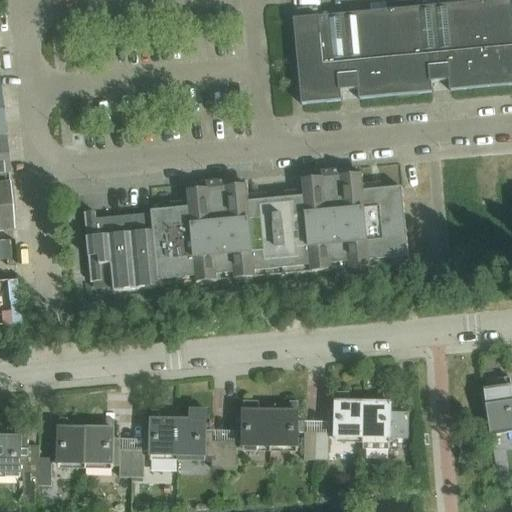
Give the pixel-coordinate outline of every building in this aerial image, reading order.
[(511,1),(294,22),(302,107),(342,103),(341,93),(359,92),(360,101),(433,95),(432,85),(451,83),(452,93),(511,87),(511,1)] [(79,106),(80,119),(91,118),(89,106),(79,106)] [(153,216),(97,221),(96,214),(85,215),(92,284),(103,284),(103,281),(113,280),(114,293),(159,289),(159,283),(197,280),(197,285),(219,284),(219,283),(235,281),(235,282),(333,273),(333,272),(349,271),(350,271),(409,266),(402,190),(364,194),(362,177),(343,179),(342,172),(321,174),(322,181),(303,182),(304,199),(249,204),(248,188),(228,189),(228,183),(206,184),(207,192),(187,193),(189,210),(152,213),(153,216)] [(0,184),(0,233),(13,232),(9,184),(0,184)] [(511,387),(511,379),(499,380),(500,390),(485,392),(485,387),(484,387),(491,436),(492,436),(492,431),(506,429),(507,434),(511,432),(511,387)] [(337,441),(363,442),(363,405),(345,404),(345,394),(337,394),(337,414),(335,414),(335,424),(337,424),(337,441)] [(363,405),(363,442),(365,442),(365,451),(390,451),(391,441),(409,441),(409,415),(398,415),(397,418),(391,417),(392,395),(384,395),(383,405),(363,405)] [(244,450),(270,451),(271,414),(253,413),(253,404),(245,403),(244,423),(242,423),(242,434),(244,434),(244,450)] [(271,414),(270,451),(299,451),(299,435),(301,435),(301,423),(299,423),(300,404),(291,404),(291,414),(271,414)] [(152,460),(178,460),(179,423),(160,422),(160,412),(152,412),(152,432),(150,432),(150,443),(152,442),(152,460)] [(213,471),(224,471),(224,444),(209,443),(209,433),(207,433),(207,413),(199,413),(199,423),(179,423),(178,460),(213,461),(213,471)] [(60,468),(85,468),(86,431),(68,430),(68,421),(60,420),(60,468)] [(86,431),(85,468),(113,468),(114,452),(116,452),(116,441),(114,441),(114,421),(107,421),(106,431),(86,431)] [(0,440),(0,476),(21,477),(22,430),(14,430),(14,440),(0,440)] [(305,462),(316,462),(317,435),(306,435),(305,462)] [(317,435),(316,462),(330,462),(330,435),(317,435)] [(224,444),(224,471),(237,471),(238,444),(224,444)] [(120,480),(131,480),(131,453),(121,452),(120,480)] [(131,453),(131,480),(144,480),(145,453),(131,453)] [(37,511),(38,511),(38,488),(39,461),(28,461),(27,488),(23,499),(37,511)] [(39,461),(38,488),(52,489),(52,461),(39,461)]
